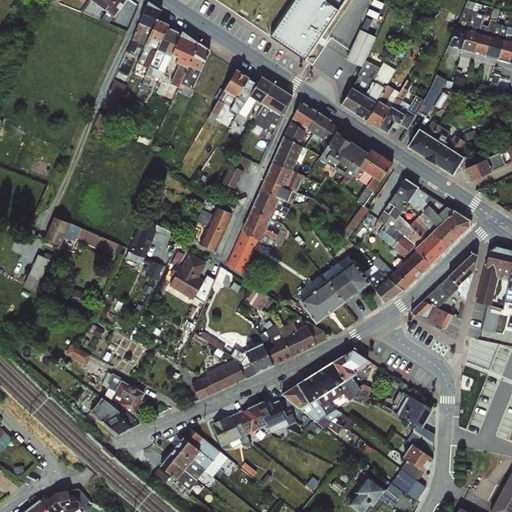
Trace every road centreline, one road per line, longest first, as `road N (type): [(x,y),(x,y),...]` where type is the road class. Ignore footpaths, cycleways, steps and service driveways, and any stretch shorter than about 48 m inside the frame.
road 1 (residential): [(382,317),(132,437),(64,481)]
road 2 (tertiary): [(494,218),(297,86)]
road 3 (residential): [(430,511),(445,478),(447,383),(382,317)]
road 4 (residential): [(297,86),(221,262)]
road 5 (tertiary): [(297,86),(169,0)]
road 6 (residential): [(494,218),(382,317)]
